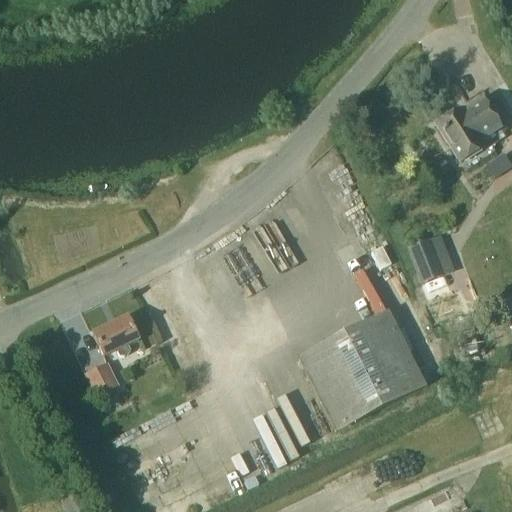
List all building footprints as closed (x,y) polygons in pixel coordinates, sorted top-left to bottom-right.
[(434,126),(459,164),(482,149),(479,143),(499,130),(480,100),(460,114),(458,111),(434,126)] [(421,287),(443,278),(429,243),(407,251),(421,287)] [(390,267),(382,250),(371,256),(380,272),(389,268),(390,267)] [(295,361),(333,438),(425,391),(387,314),(295,361)] [(138,344),(126,320),(91,337),(102,361),(117,354),(119,359),(124,360),(128,358),(130,353),(128,349),(138,344)] [(119,390),(107,367),(83,379),(95,402),(119,390)]
